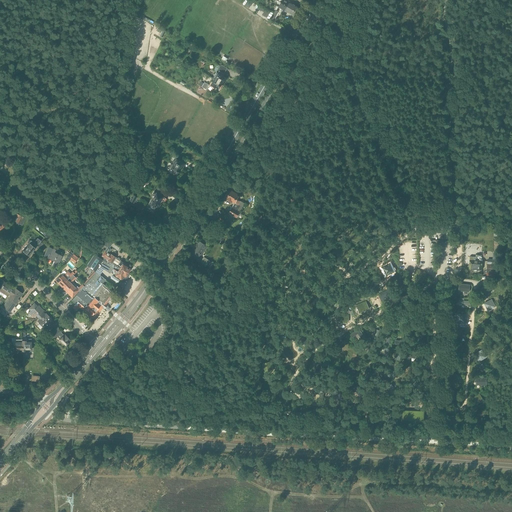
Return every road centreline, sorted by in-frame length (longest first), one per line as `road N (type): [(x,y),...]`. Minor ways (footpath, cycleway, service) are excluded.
road 1 (track): [(511,490),(381,480),(338,496),(272,493),(241,477),(61,471),(53,476),(56,511)]
road 2 (unclassified): [(146,424),(511,445)]
road 3 (secondary): [(136,301),(305,14)]
road 4 (unknown): [(453,214),(389,164),(337,159),(299,185),(234,152)]
road 5 (unknown): [(220,137),(212,151),(175,132),(116,129),(79,100),(0,115)]
road 6 (unclassified): [(305,14),(325,29),(421,225)]
road 7 (track): [(286,315),(421,225)]
road 8 (residential): [(96,345),(0,257)]
